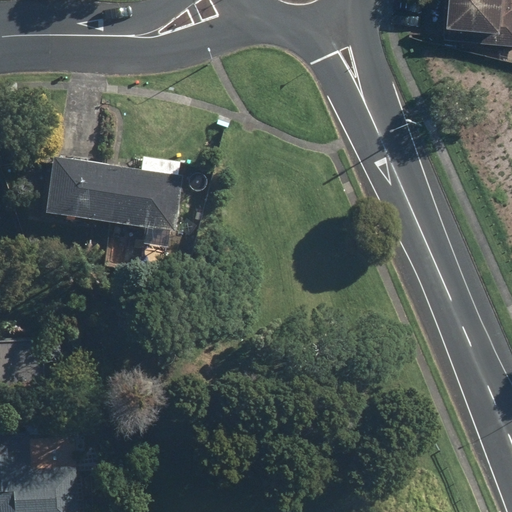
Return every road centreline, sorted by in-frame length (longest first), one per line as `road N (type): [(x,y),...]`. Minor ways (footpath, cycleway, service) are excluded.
road 1 (secondary): [(357,80),(511,449)]
road 2 (residential): [(157,32),(0,37)]
